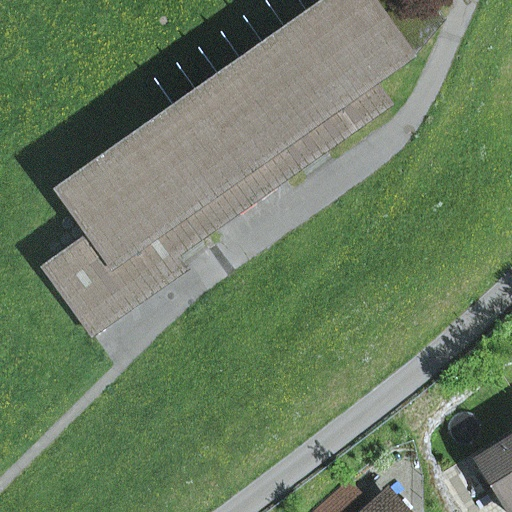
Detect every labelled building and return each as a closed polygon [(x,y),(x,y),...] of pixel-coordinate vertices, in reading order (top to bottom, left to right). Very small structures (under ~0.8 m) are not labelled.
[(373,82),(412,57),(397,36),(372,0),(336,0),(179,111),(65,192),(62,187),(58,190),(92,238),(45,267),(93,336),(94,333),(186,270),(172,250),(195,234),(201,241),(201,237),(302,169),(297,162),(320,145),(325,153),(387,106),(391,106),(373,82)] [(372,0),(397,36),(434,11),(426,0),(372,0)] [(511,511),(511,442),(470,469),(485,493),(499,485),(511,506),(511,511)] [(394,511),(386,502),(373,511),(354,511),(339,495),(319,511),(394,511)] [(493,511),(484,496),(466,507),(469,511),(493,511)]
